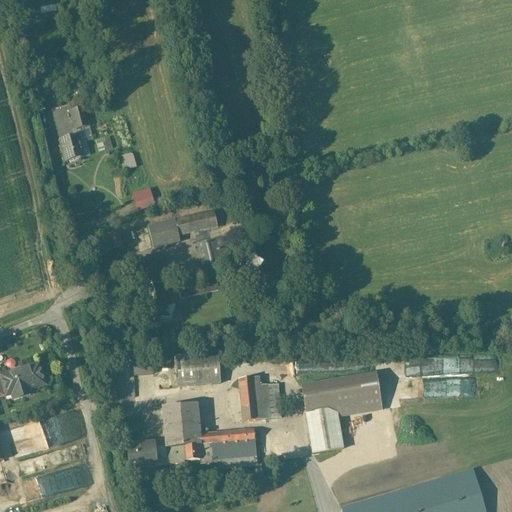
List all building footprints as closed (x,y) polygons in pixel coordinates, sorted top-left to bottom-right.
[(82,107),(69,110),(74,129),(87,126),(82,107)] [(76,136),(60,140),(65,162),(82,157),(76,136)] [(118,157),(122,172),(135,168),(131,154),(118,157)] [(149,190),(132,195),(137,212),(154,207),(149,190)] [(212,210),(174,219),(174,220),(177,235),(216,227),(212,210)] [(174,220),(147,226),(152,247),(179,241),(177,235),(174,220)] [(222,238),(197,244),(203,271),(221,266),(219,259),(227,257),(222,238)] [(262,263),(252,257),(245,268),(256,274),(262,263)] [(156,260),(137,264),(150,320),(161,317),(162,321),(172,319),(172,318),(172,314),(174,311),(175,308),(174,304),(165,306),(160,283),(161,283),(156,260)] [(215,280),(179,289),(181,298),(217,289),(215,280)] [(104,302),(95,304),(97,313),(106,311),(104,302)] [(280,332),(268,328),(266,336),(278,339),(280,332)] [(217,354),(173,357),(175,387),(220,384),(217,354)] [(37,362),(19,368),(19,369),(0,375),(6,394),(19,390),(20,395),(30,392),(29,387),(43,383),(37,362)] [(375,375),(301,387),(306,415),(335,409),(337,418),(381,411),(375,375)] [(268,386),(259,387),(258,378),(238,380),(242,422),(271,420),(268,387),(268,386)] [(277,386),(268,387),(271,420),(280,419),(277,386)] [(195,405),(177,406),(182,461),(183,461),(199,460),(200,460),(198,435),(195,405)] [(177,406),(162,408),(165,447),(166,449),(168,465),(183,464),(183,461),(182,461),(177,406)] [(335,409),(306,415),(312,455),(342,450),(337,418),(335,409)] [(253,430),(198,435),(200,460),(199,460),(200,464),(214,463),(215,470),(256,466),(253,430)] [(153,446),(136,447),(136,445),(127,446),(129,470),(155,468),(155,467),(168,465),(166,449),(165,447),(154,448),(153,446)] [(268,466),(253,467),(255,489),(270,487),(268,466)]
